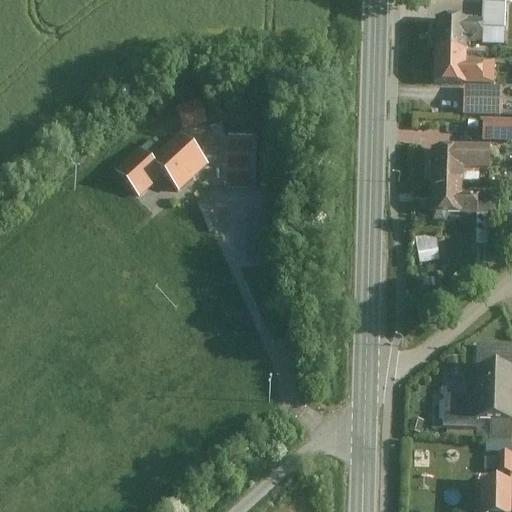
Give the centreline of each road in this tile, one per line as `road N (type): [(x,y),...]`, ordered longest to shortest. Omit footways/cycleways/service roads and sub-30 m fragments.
road 1 (tertiary): [(376,0),(365,372)]
road 2 (residential): [(365,372),(392,372),(421,357),(511,276)]
road 3 (unclassified): [(363,437),(314,445),(239,511)]
